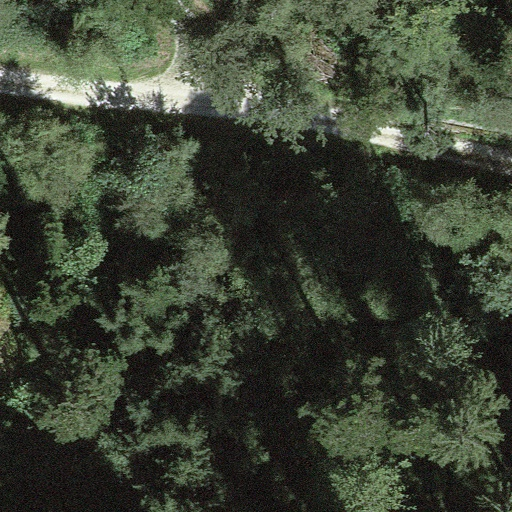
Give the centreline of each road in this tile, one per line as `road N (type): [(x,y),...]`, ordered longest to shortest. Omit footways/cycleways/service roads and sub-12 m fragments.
road 1 (track): [(0,80),(318,127),(511,168)]
road 2 (track): [(0,221),(116,171),(165,104)]
